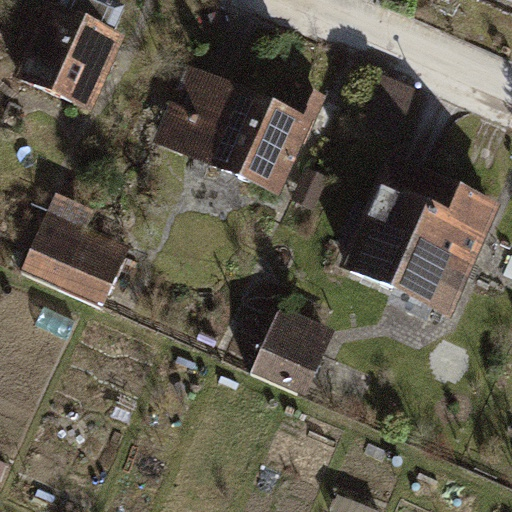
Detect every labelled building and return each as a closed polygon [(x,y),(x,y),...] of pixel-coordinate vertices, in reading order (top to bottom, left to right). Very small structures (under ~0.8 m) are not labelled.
[(68,0),(61,16),(52,12),(22,81),(90,110),(119,42),(114,40),(125,13),(94,0),(68,0)] [(274,112),(215,85),(195,130),(219,141),(209,164),(276,194),(319,98),(287,83),(274,112)] [(415,97),(384,83),(367,122),(398,136),(415,97)] [(493,209),(397,167),(376,216),(360,209),(344,247),(360,254),(352,272),(439,310),(454,275),(463,279),(493,209)] [(69,292),(94,237),(54,220),(30,275),(69,292)] [(94,237),(69,292),(109,309),(133,254),(94,237)] [(328,333),(280,312),(252,375),(299,396),(328,333)]
